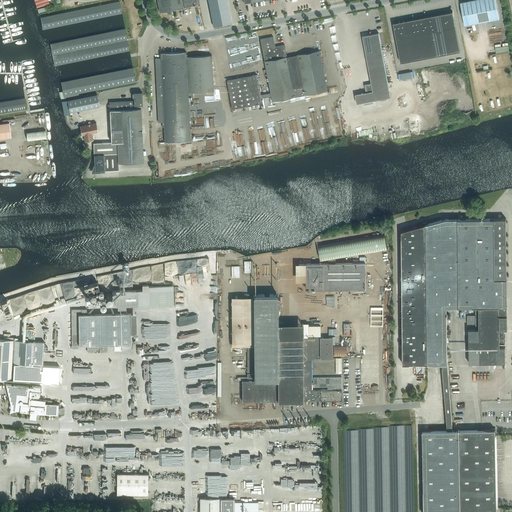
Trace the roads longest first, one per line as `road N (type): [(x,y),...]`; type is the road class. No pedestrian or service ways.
road 1 (unclassified): [(156,25),(195,37),(388,0)]
road 2 (unclassified): [(149,159),(144,50),(156,25)]
